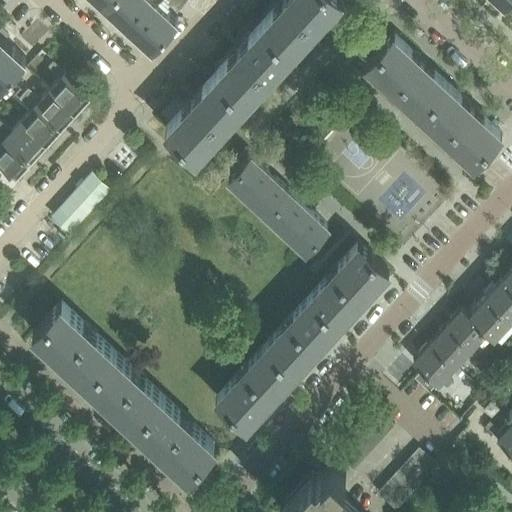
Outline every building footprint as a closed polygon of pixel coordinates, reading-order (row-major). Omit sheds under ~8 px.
[(159,0),(106,0),(152,42),(177,16),(159,0)] [(281,0),(262,22),(291,49),(335,0),(281,0)] [(216,72),(245,99),(291,49),(262,22),(216,72)] [(0,32),(0,82),(0,83),(25,56),(0,32)] [(420,111),(447,81),(394,32),(367,62),(420,111)] [(51,86),(76,109),(91,92),(54,58),(49,64),(59,76),(51,86)] [(245,99),(216,72),(167,125),(196,152),(245,99)] [(447,81),(420,111),(474,160),(501,131),(447,81)] [(76,109),(51,86),(42,95),(28,86),(24,90),(61,125),(76,109)] [(61,125),(24,90),(19,95),(30,108),(21,117),(47,141),(61,125)] [(47,141),(21,117),(12,127),(0,117),(0,127),(32,157),(47,141)] [(32,157),(0,127),(0,138),(1,140),(0,140),(0,158),(17,174),(32,157)] [(268,212),(289,189),(252,154),(231,177),(268,212)] [(289,189),(268,212),(306,248),(328,225),(289,189)] [(311,293),(340,320),(388,268),(359,240),(311,293)] [(511,263),(503,273),(511,281),(511,263)] [(511,281),(503,273),(486,292),(511,315),(511,281)] [(511,321),(511,315),(486,292),(470,309),(489,327),(499,335),(511,321)] [(266,342),(295,369),(340,320),(311,293),(266,342)] [(86,377),(114,348),(61,299),(34,329),(86,377)] [(489,327),(470,309),(464,303),(447,322),(484,357),(488,353),(476,341),(489,327)] [(484,357),(447,322),(431,340),(456,363),(468,351),(480,361),(484,357)] [(456,363),(431,340),(414,358),(423,367),(438,380),(451,392),(455,388),(444,377),(456,363)] [(295,369),(266,342),(217,395),(246,422),(295,369)] [(135,422),(162,392),(114,348),(86,377),(135,422)] [(438,380),(423,367),(415,376),(430,389),(438,380)] [(162,392),(135,422),(188,471),(215,441),(162,392)] [(395,424),(377,405),(369,415),(387,432),(395,424)] [(360,423),(379,441),(387,432),(369,415),(360,423)] [(511,418),(502,430),(490,420),(486,424),(511,448),(511,418)] [(352,432),(370,449),(379,441),(360,423),(352,432)] [(344,441),(362,458),(370,449),(352,432),(344,441)] [(362,458),(344,441),(335,451),(354,467),(362,458)] [(412,455),(429,471),(437,463),(420,447),(412,455)] [(282,504),(290,511),(361,511),(332,484),(346,469),(332,455),(317,471),(315,469),(282,504)] [(403,464),(421,480),(429,471),(412,455),(403,464)] [(395,472),(413,489),(421,480),(403,464),(395,472)] [(387,481),(405,497),(413,489),(395,472),(387,481)] [(405,497),(387,481),(379,490),(397,506),(405,497)]
